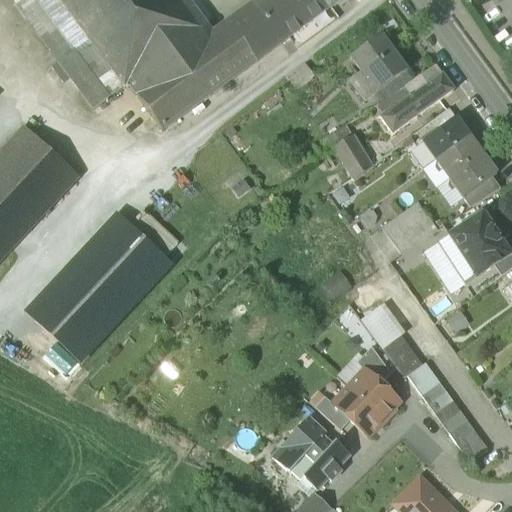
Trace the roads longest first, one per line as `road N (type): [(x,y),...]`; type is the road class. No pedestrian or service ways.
road 1 (secondary): [(511,128),(416,0)]
road 2 (residential): [(511,488),(476,491),(403,429)]
